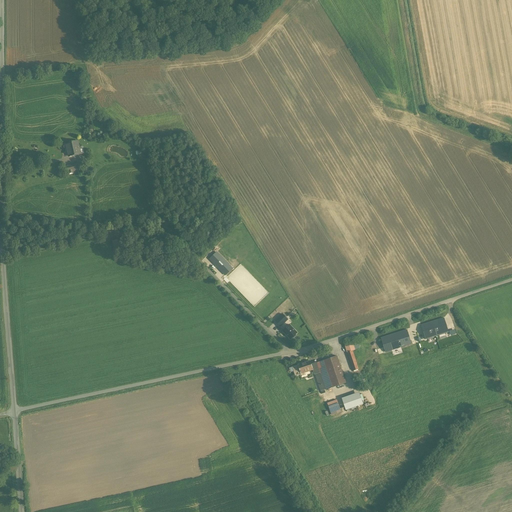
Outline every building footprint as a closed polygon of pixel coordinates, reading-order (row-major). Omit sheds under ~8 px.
[(77,141),(66,144),(69,156),(81,153),(81,151),(80,151),(77,141)] [(82,170),(80,163),(65,167),(65,174),(82,170)] [(123,236),(115,238),(118,250),(126,248),(123,236)] [(216,252),(209,259),(238,288),(244,282),(241,279),(241,278),(216,252)] [(283,330),(289,325),(286,321),(288,319),(283,314),(279,318),(275,314),(268,321),(271,325),(275,321),(283,330)] [(421,325),(426,339),(448,332),(444,318),(421,325)] [(289,325),(283,330),(282,331),(290,339),(297,333),(289,325)] [(381,338),(385,352),(411,344),(407,330),(381,338)] [(353,344),(345,346),(353,371),(358,369),(352,350),(355,350),(353,344)] [(336,356),(311,365),(312,369),(320,391),(346,383),(336,356)] [(295,376),(312,369),(311,365),(310,361),(292,367),(295,376)] [(337,400),(327,403),(331,413),(340,409),(337,400)]
